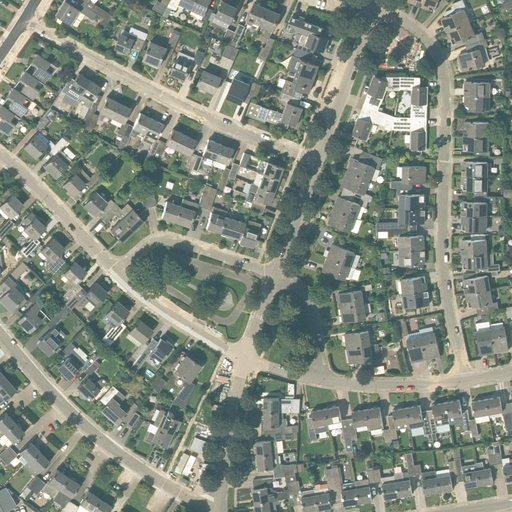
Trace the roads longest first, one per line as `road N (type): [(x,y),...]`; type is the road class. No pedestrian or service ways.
road 1 (residential): [(463,380),(438,230),(440,74),(421,37),(369,10)]
road 2 (residential): [(312,164),(18,21)]
road 3 (residential): [(219,510),(112,448),(0,333)]
road 4 (residential): [(114,274),(160,239),(272,273)]
road 5 (residential): [(312,164),(369,10)]
road 6 (residential): [(114,274),(45,195),(0,158)]
road 7 (residential): [(240,362),(114,274)]
road 8 (residential): [(219,510),(240,362)]
road 9 (residential): [(463,380),(317,380)]
road 10 (residential): [(317,380),(307,307),(272,273)]
